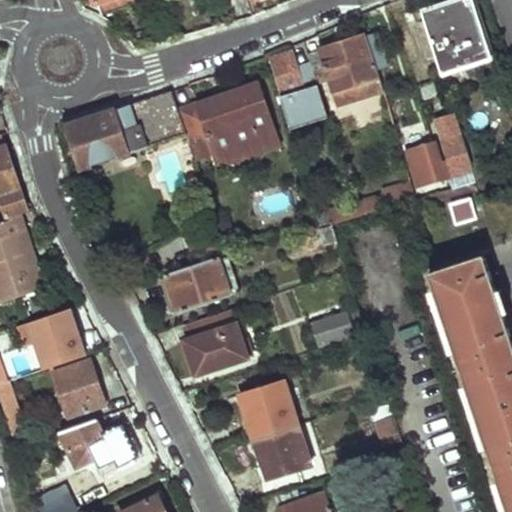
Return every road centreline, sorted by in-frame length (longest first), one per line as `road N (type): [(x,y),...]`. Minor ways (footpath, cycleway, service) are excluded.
road 1 (residential): [(215,511),(50,189),(38,125),(47,94)]
road 2 (residential): [(96,69),(153,69),(262,38),(352,0)]
